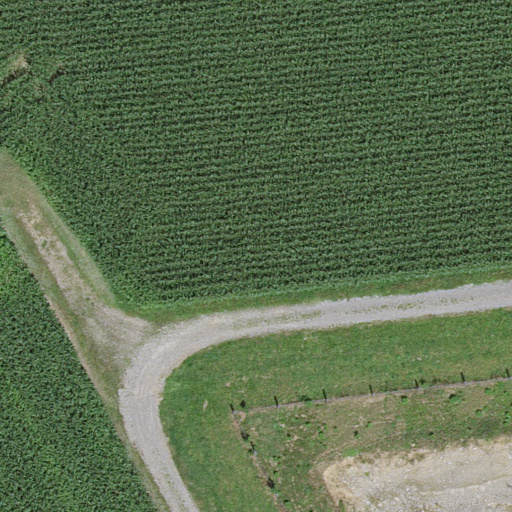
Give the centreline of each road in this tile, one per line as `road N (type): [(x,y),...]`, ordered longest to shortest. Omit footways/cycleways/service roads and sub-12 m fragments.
road 1 (track): [(511,303),(186,332),(129,386),(189,511)]
road 2 (track): [(158,358),(100,316),(48,234),(0,209)]
